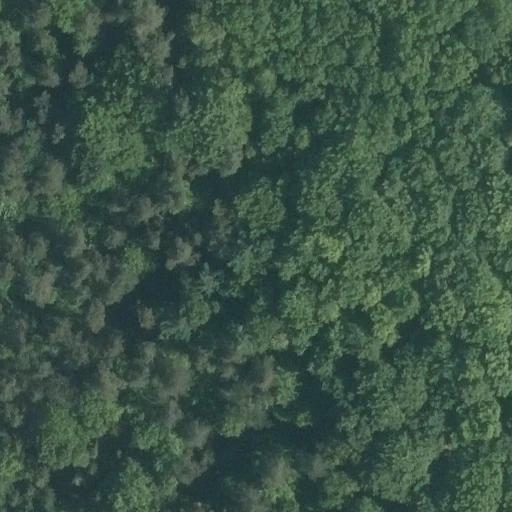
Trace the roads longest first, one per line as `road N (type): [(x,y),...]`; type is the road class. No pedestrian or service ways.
road 1 (track): [(461,511),(326,351),(278,199)]
road 2 (track): [(0,196),(196,86)]
road 3 (track): [(278,199),(235,63)]
